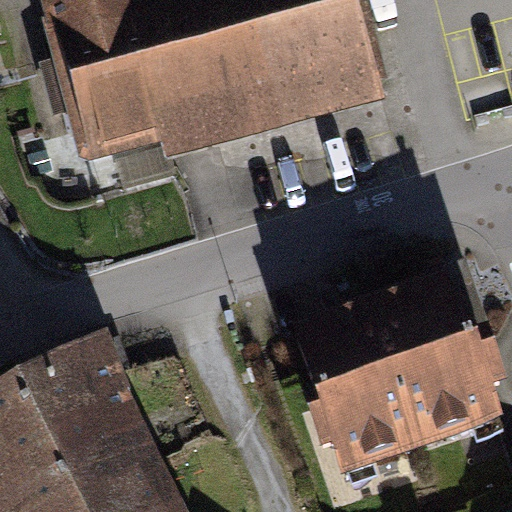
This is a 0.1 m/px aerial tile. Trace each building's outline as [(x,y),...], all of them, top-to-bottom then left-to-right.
[(53,0),(45,2),(64,69),(47,74),(56,109),(73,105),(89,160),(381,78),(365,20),(354,22),(347,0),(53,0)] [(445,289),(297,341),(320,404),(309,408),(324,452),(346,444),(349,451),(355,469),(497,419),(488,395),(499,391),(484,348),(472,353),(471,349),(466,350),(445,289)] [(105,338),(22,378),(81,499),(137,470),(116,428),(134,418),(105,338)] [(0,389),(0,507),(2,511),(87,511),(81,499),(22,378),(0,389)] [(157,511),(137,470),(81,499),(87,511),(157,511)]
